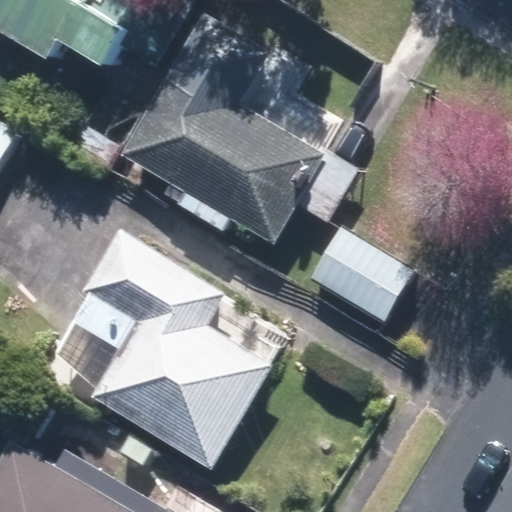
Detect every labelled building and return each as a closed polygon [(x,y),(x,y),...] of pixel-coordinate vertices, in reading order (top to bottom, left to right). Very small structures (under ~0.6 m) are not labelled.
[(0,0),(0,31),(61,69),(73,50),(116,76),(131,52),(169,75),(215,0),(0,0)] [(366,174),(181,67),(126,160),(284,253),(309,210),(335,226),(366,174)] [(0,123),(0,182),(27,140),(0,123)] [(347,229),(316,285),(391,326),(422,270),(347,229)] [(240,302),(133,235),(94,297),(101,301),(62,362),(109,391),(101,403),(217,475),(283,371),(221,332),(240,302)] [(57,466),(21,446),(0,482),(0,511),(167,511),(65,453),(57,466)]
